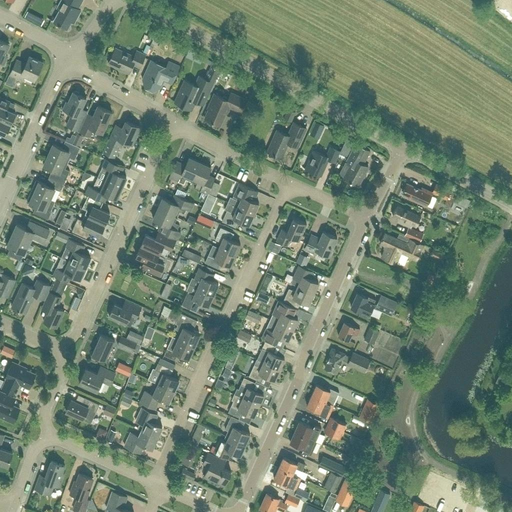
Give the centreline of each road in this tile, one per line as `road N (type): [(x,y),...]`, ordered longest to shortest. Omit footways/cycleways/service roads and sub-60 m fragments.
road 1 (residential): [(238,511),(367,216)]
road 2 (unclassified): [(403,147),(138,0)]
road 3 (residential): [(56,348),(76,330),(172,120)]
road 4 (residential): [(154,482),(222,334)]
road 5 (residential): [(1,201),(68,62)]
road 6 (unclassified): [(233,312),(288,181)]
road 7 (residential): [(288,181),(172,120)]
road 8 (unclassified): [(511,204),(403,147)]
